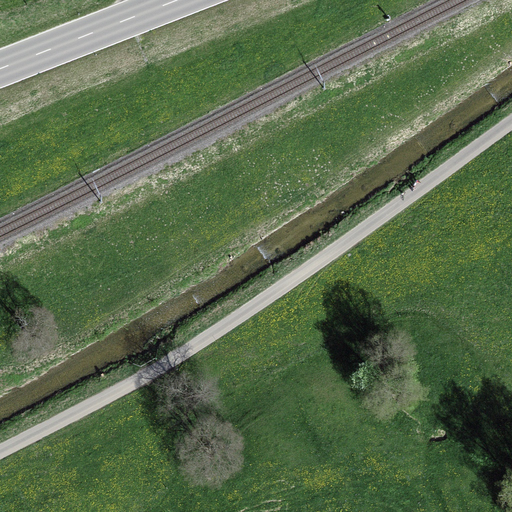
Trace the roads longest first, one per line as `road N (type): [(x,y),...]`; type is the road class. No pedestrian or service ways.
road 1 (unclassified): [(511,127),(199,343),(0,452)]
road 2 (primary): [(0,70),(183,0)]
